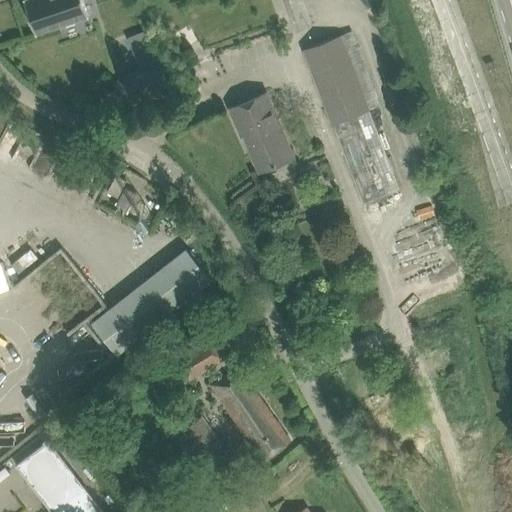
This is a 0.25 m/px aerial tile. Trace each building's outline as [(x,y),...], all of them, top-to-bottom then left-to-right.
[(89,16),(83,0),(23,0),(36,34),(89,16)] [(284,0),(296,29),(313,22),(305,0),(284,0)] [(124,58),(154,46),(146,26),(117,38),(124,58)] [(351,30),(303,49),(332,124),(332,123),(369,109),(380,105),(351,30)] [(171,87),(160,61),(123,77),(134,103),(171,87)] [(266,93),(249,100),(231,107),(242,135),(245,134),(260,171),(294,157),(266,93)] [(369,109),(332,123),(363,203),(399,189),(369,109)] [(116,175),(108,191),(118,197),(127,180),(116,175)] [(126,187),(115,207),(126,213),(137,193),(126,187)] [(92,321),(118,354),(212,279),(186,247),(92,321)] [(8,260),(0,261),(0,290),(15,286),(8,260)] [(207,333),(173,354),(188,381),(223,359),(207,333)] [(240,367),(223,379),(213,386),(261,462),(291,441),(240,367)] [(171,426),(196,460),(222,441),(203,414),(198,419),(192,411),(171,426)] [(105,511),(50,439),(33,452),(18,464),(54,511),(105,511)]
